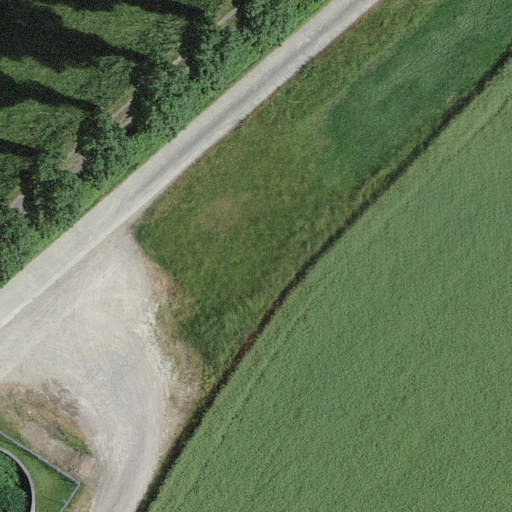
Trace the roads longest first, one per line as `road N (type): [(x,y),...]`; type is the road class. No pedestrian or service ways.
road 1 (track): [(371,0),(0,327)]
road 2 (track): [(252,0),(0,225)]
road 3 (track): [(107,511),(138,448),(117,389),(33,298)]
